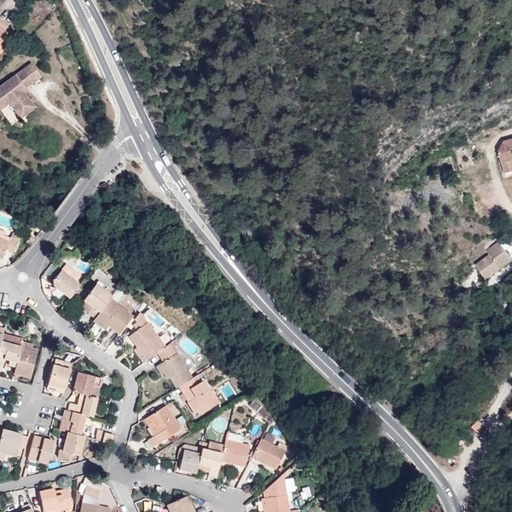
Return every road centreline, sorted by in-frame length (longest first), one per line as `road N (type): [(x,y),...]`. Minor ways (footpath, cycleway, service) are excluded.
road 1 (primary): [(264,301),(447,491)]
road 2 (primary): [(135,133),(211,249),(264,301)]
road 3 (primary): [(264,301),(148,126)]
road 4 (residential): [(110,466),(129,384),(60,326)]
road 5 (residential): [(135,133),(117,145),(44,244)]
road 6 (primary): [(75,4),(135,133)]
road 7 (primary): [(148,126),(88,0)]
road 8 (residential): [(447,491),(467,474),(511,379)]
road 9 (residential): [(116,476),(203,491),(225,511)]
